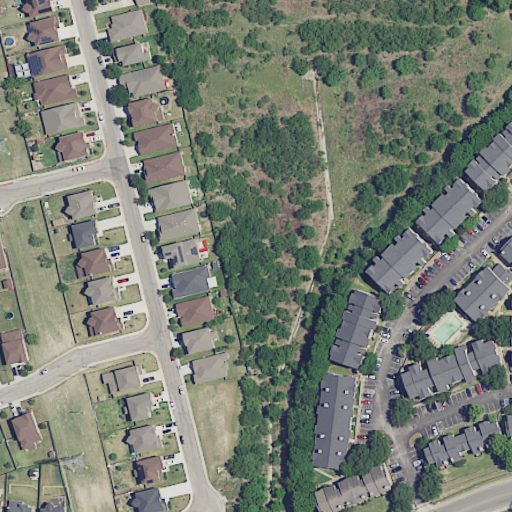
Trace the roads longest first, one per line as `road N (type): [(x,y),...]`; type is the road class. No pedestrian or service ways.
road 1 (residential): [(77,0),(205,511)]
road 2 (residential): [(163,335),(81,357),(0,397)]
road 3 (residential): [(0,195),(118,166)]
